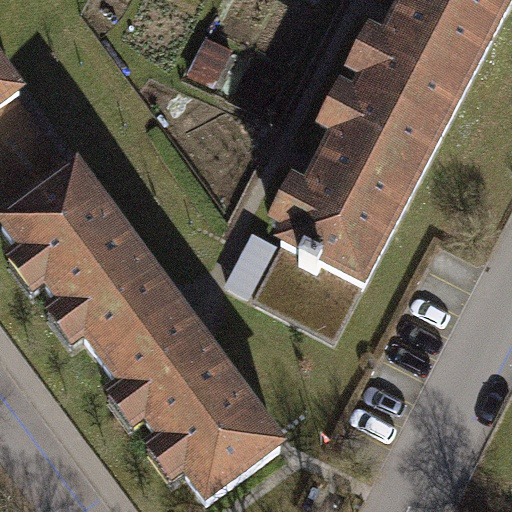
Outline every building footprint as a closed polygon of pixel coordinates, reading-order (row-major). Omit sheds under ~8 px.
[(511,1),(511,0),(403,0),(351,101),(438,146),(511,1)] [(218,59),(201,50),(187,76),(204,85),(218,59)] [(0,86),(0,118),(15,107),(0,86)] [(438,146),(351,101),(269,255),(354,301),(438,146)] [(68,181),(0,232),(0,252),(95,378),(172,320),(68,181)] [(172,320),(95,378),(195,511),(216,511),(281,464),(172,320)]
